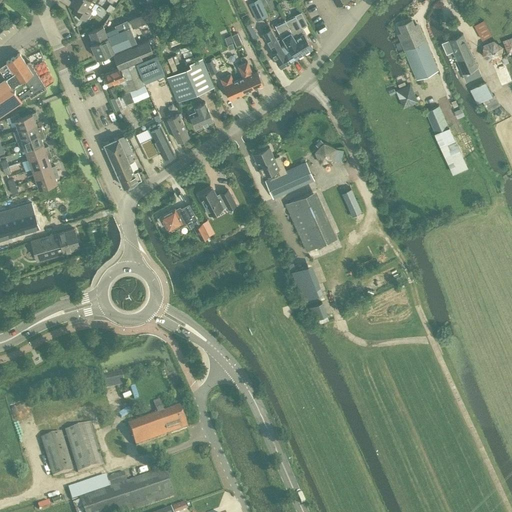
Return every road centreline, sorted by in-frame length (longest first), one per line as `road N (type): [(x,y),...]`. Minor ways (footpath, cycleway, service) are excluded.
road 1 (residential): [(127,203),(304,76),(371,0)]
road 2 (residential): [(127,203),(64,73),(44,10)]
road 3 (residential): [(246,511),(199,400),(226,361)]
